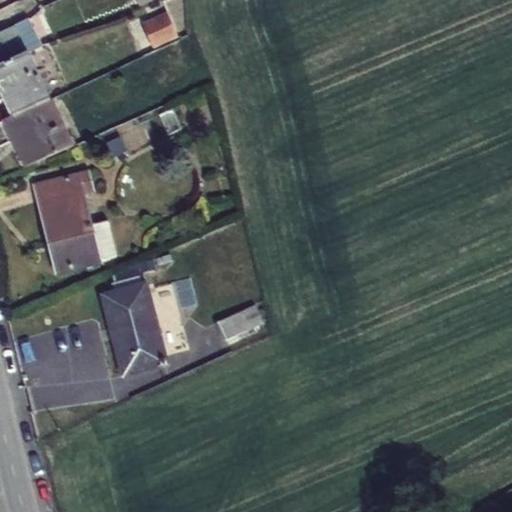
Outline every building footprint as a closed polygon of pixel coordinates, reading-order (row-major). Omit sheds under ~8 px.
[(155,7),(118,25),(127,44),(164,24),(155,7)] [(133,56),(170,37),(164,24),(127,44),(133,56)] [(0,33),(0,68),(17,60),(18,60),(4,31),(0,33)] [(133,56),(140,71),(177,52),(170,37),(133,56)] [(186,70),(177,52),(140,71),(149,88),(186,70)] [(17,60),(0,68),(0,110),(33,93),(17,60)] [(33,93),(0,110),(0,117),(2,121),(38,103),(33,93)] [(0,121),(0,139),(45,117),(38,103),(2,121),(0,121)] [(0,145),(6,143),(16,164),(58,145),(45,117),(0,139),(0,145)] [(72,191),(82,188),(78,172),(25,186),(47,272),(90,261),(72,191)] [(141,287),(105,295),(114,335),(106,337),(114,374),(159,363),(141,287)] [(250,305),(214,320),(221,338),(257,323),(250,305)]
